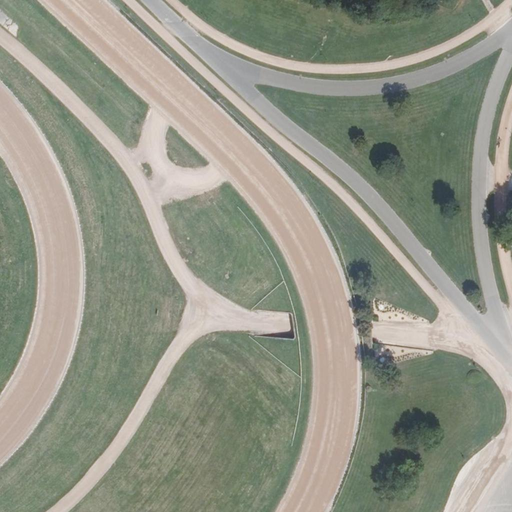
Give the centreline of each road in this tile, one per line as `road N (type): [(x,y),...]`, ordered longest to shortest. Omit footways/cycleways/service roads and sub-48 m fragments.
road 1 (track): [(511,2),(419,56),(365,67),(291,64),(194,24),(187,39)]
road 2 (track): [(201,325),(196,298),(128,166),(0,43)]
road 3 (track): [(201,325),(433,339),(465,333),(477,320)]
road 4 (track): [(201,325),(126,443),(66,511)]
road 5 (unknown): [(511,285),(500,188),(511,104)]
